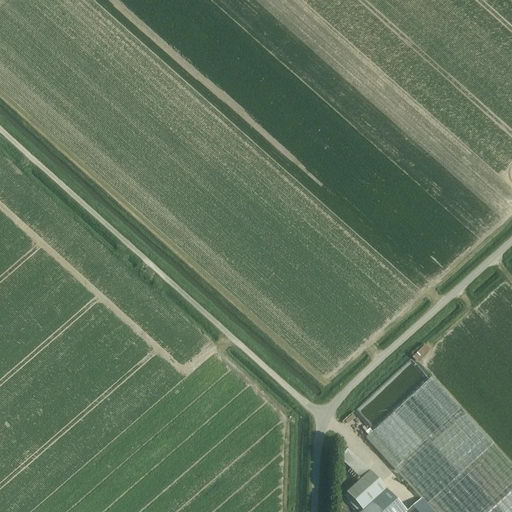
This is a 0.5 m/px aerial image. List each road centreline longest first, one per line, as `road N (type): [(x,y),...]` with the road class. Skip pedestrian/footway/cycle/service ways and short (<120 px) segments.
road 1 (unclassified): [(0,131),(322,416)]
road 2 (unclassified): [(322,416),(511,242)]
